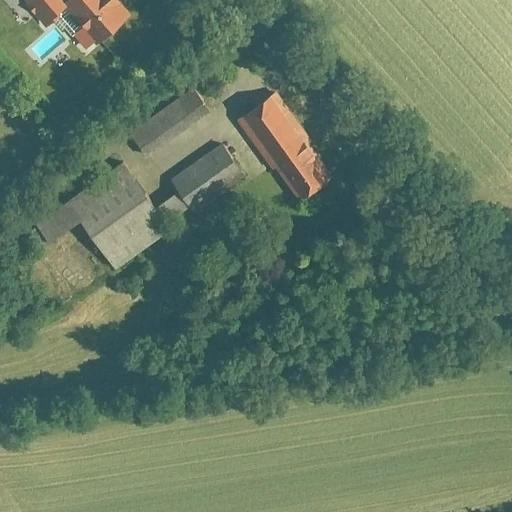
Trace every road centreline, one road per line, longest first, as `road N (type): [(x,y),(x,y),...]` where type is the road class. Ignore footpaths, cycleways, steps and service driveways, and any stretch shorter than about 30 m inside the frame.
road 1 (track): [(349,120),(511,295)]
road 2 (unclassified): [(243,0),(349,120)]
